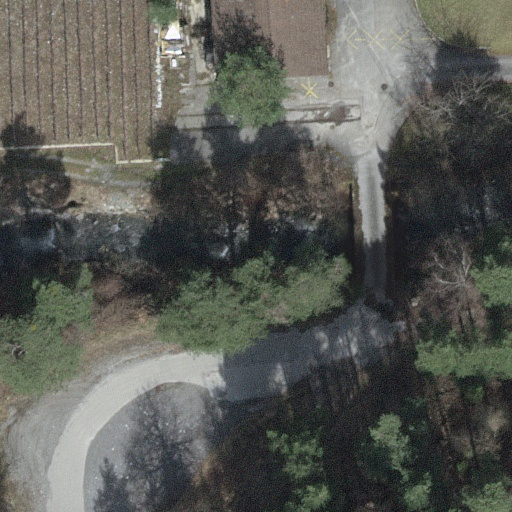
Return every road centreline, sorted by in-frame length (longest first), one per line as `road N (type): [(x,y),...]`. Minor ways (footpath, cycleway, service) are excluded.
road 1 (track): [(367,332),(250,511)]
road 2 (track): [(367,332),(511,316)]
